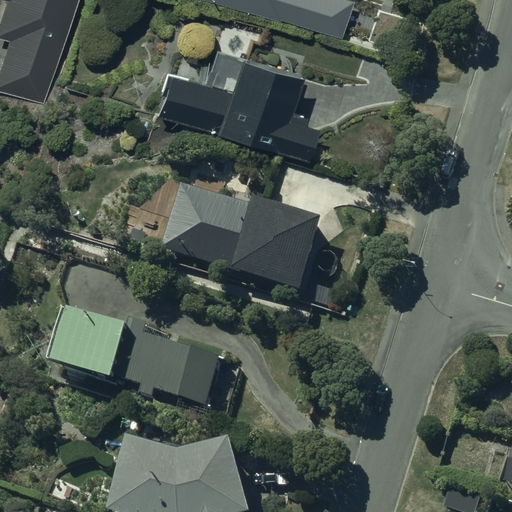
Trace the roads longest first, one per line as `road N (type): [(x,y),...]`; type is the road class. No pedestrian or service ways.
road 1 (residential): [(437,282),(511,26)]
road 2 (residential): [(366,511),(437,282)]
